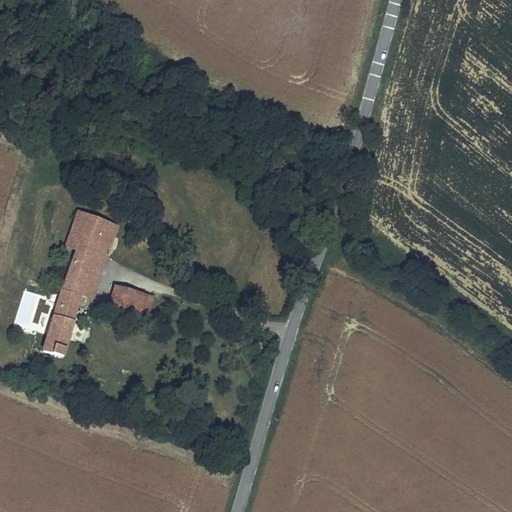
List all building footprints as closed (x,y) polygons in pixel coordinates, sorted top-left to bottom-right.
[(88,216),(77,211),(65,248),(76,252),(88,216)] [(106,256),(116,226),(88,216),(76,252),(63,291),(60,290),(42,350),(63,357),(80,297),(79,296),(92,251),(106,256)] [(106,256),(92,251),(79,296),(80,297),(92,300),(106,256)] [(152,298),(114,287),(108,310),(146,321),(152,298)] [(163,301),(152,298),(146,321),(156,324),(163,301)]
